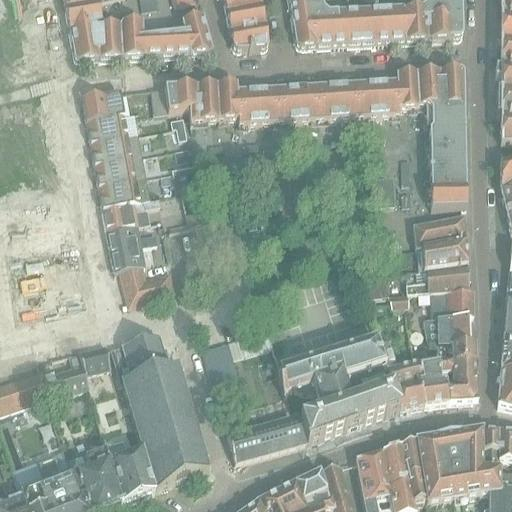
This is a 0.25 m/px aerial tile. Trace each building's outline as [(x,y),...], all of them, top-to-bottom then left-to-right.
[(0,0),(0,214),(72,193),(30,50),(37,47),(30,22),(22,25),(15,0),(0,0)] [(93,0),(62,0),(64,14),(96,9),(124,2),(123,0),(98,0),(94,1),(93,0)] [(137,0),(139,14),(156,12),(154,0),(137,0)] [(169,0),(172,11),(193,6),(191,0),(169,0)] [(257,0),(222,0),(226,20),(260,14),(257,0)] [(322,15),(319,0),(286,0),(295,51),(299,54),(458,45),(460,42),(460,0),(427,0),(428,8),(421,14),(402,15),(400,13),(337,16),(335,19),(327,19),(322,15)] [(511,0),(500,0),(500,20),(511,19),(511,0)] [(97,8),(96,9),(64,14),(73,64),(77,67),(208,59),(211,55),(202,21),(180,28),(183,39),(142,44),(141,28),(121,29),(118,32),(110,32),(100,27),(97,8)] [(260,14),(226,20),(229,40),(264,34),(260,14)] [(511,19),(500,20),(500,45),(511,44),(511,19)] [(264,34),(229,40),(232,54),(236,57),(247,56),(247,57),(252,57),(252,56),(264,55),(267,51),(264,34)] [(511,44),(500,45),(500,71),(511,70),(511,44)] [(511,70),(500,71),(500,96),(511,95),(511,70)] [(225,91),(163,94),(167,119),(187,116),(188,125),(189,128),(237,126),(238,131),(398,122),(398,116),(416,115),(418,113),(426,112),(430,117),(430,135),(429,137),(430,172),(430,216),(465,215),(465,177),(462,80),(458,77),(395,81),(395,87),(236,96),(236,90),(225,91)] [(163,94),(149,95),(149,96),(152,121),(167,119),(163,94)] [(511,95),(500,96),(499,124),(511,123),(511,95)] [(123,120),(119,100),(119,99),(119,98),(81,105),(85,127),(123,120)] [(127,142),(123,120),(85,127),(89,149),(127,142)] [(182,123),(170,126),(171,134),(175,133),(183,132),(183,129),(182,123)] [(511,123),(499,124),(499,149),(511,148),(511,123)] [(183,132),(175,133),(177,146),(186,144),(183,132)] [(137,140),(127,142),(89,149),(93,171),(141,162),(137,140)] [(378,140),(366,140),(367,148),(379,148),(378,140)] [(337,142),(325,143),(325,151),(338,150),(337,142)] [(298,145),(286,145),(286,154),(298,153),(298,145)] [(257,147),(245,148),(245,156),(257,155),(257,147)] [(221,149),(208,150),(209,158),(221,157),(221,149)] [(145,183),(141,162),(93,171),(96,192),(135,185),(145,183)] [(407,162),(399,162),(400,187),(408,186),(407,162)] [(499,169),(499,194),(511,186),(511,163),(502,165),(499,169)] [(191,172),(183,174),(185,181),(197,179),(196,171),(191,172)] [(183,174),(171,176),(172,183),(185,181),(183,174)] [(185,181),(172,183),(175,199),(200,194),(197,179),(185,181)] [(375,213),(393,212),(392,183),(374,184),(374,193),(369,193),(369,201),(374,201),(375,213)] [(139,207),(135,185),(96,192),(101,216),(139,207)] [(511,186),(499,194),(502,210),(511,206),(511,186)] [(181,199),(185,220),(205,216),(201,195),(181,199)] [(408,196),(400,197),(401,209),(409,208),(408,196)] [(76,199),(37,210),(41,233),(80,227),(76,199)] [(139,207),(101,216),(105,239),(136,232),(137,231),(137,232),(149,229),(146,214),(159,211),(158,204),(139,207)] [(511,206),(502,210),(507,226),(511,225),(511,206)] [(205,216),(185,220),(188,232),(208,228),(206,218),(205,216)] [(412,232),(414,254),(466,245),(463,224),(412,232)] [(80,227),(41,233),(44,255),(83,249),(80,227)] [(136,232),(105,239),(109,259),(140,251),(137,232),(137,231),(136,232)] [(466,245),(414,254),(414,255),(421,254),(423,275),(467,271),(466,245)] [(83,249),(44,255),(48,276),(87,269),(83,249)] [(140,251),(109,259),(113,279),(118,278),(142,273),(145,285),(164,280),(169,278),(172,278),(170,266),(144,271),(140,251)] [(362,285),(373,283),(368,263),(355,266),(362,285)] [(8,269),(0,270),(0,278),(1,283),(10,282),(8,269)] [(87,269),(48,276),(51,298),(67,295),(67,294),(90,291),(87,269)] [(386,302),(387,302),(387,303),(406,301),(429,299),(467,296),(472,296),(468,296),(467,271),(423,275),(423,277),(424,277),(425,291),(405,292),(405,293),(379,295),(379,303),(386,303),(386,302)] [(142,273),(118,278),(121,291),(134,288),(145,286),(145,285),(142,273)] [(164,280),(145,285),(148,297),(172,291),(169,278),(164,280)] [(145,286),(134,288),(139,312),(151,309),(148,297),(145,285),(145,286)] [(134,288),(121,291),(127,314),(139,312),(134,288)] [(11,291),(2,292),(4,304),(13,303),(11,291)] [(90,291),(67,294),(67,295),(72,327),(73,337),(74,338),(97,334),(97,332),(90,291)] [(172,291),(148,297),(151,309),(175,303),(172,291)] [(429,299),(406,301),(429,299),(433,324),(468,323),(473,322),(472,296),(467,296),(429,299)] [(406,301),(387,303),(391,316),(408,312),(406,301)] [(25,306),(28,317),(37,315),(34,303),(25,306)] [(511,309),(505,309),(502,343),(511,343),(511,309)] [(11,331),(0,333),(0,357),(16,354),(19,354),(18,349),(23,348),(43,344),(37,318),(10,324),(11,331)] [(468,323),(433,324),(423,324),(423,326),(426,347),(433,347),(434,351),(450,350),(469,350),(468,323),(473,322),(468,323)] [(73,337),(72,327),(53,331),(55,341),(73,337)] [(511,375),(511,343),(502,343),(499,374),(511,375)] [(122,390),(141,455),(154,498),(207,478),(177,373),(172,374),(169,364),(163,366),(157,344),(122,352),(111,355),(122,390)] [(377,351),(376,348),(399,417),(423,412),(418,391),(422,391),(417,369),(413,369),(399,373),(398,370),(395,371),(388,347),(377,351)] [(434,351),(433,347),(434,353),(450,352),(451,365),(451,367),(474,367),(474,350),(469,350),(450,350),(434,351)] [(399,417),(376,348),(278,378),(284,402),(290,423),(296,421),(306,450),(307,450),(322,445),(322,444),(342,437),(342,438),(363,431),(363,430),(383,423),(399,418),(399,417)] [(105,352),(77,358),(81,371),(84,380),(110,374),(105,352)] [(435,359),(412,363),(413,369),(417,369),(422,391),(418,391),(423,412),(447,409),(445,389),(440,391),(436,366),(435,361),(435,359)] [(451,365),(436,366),(440,391),(445,389),(447,409),(471,408),(476,403),(476,402),(474,367),(451,367),(451,365)] [(88,394),(84,380),(81,371),(55,378),(61,402),(88,394)] [(511,415),(511,375),(499,374),(497,410),(497,412),(511,415)] [(28,410),(19,384),(0,391),(0,406),(4,418),(28,410)] [(290,423),(226,441),(234,470),(306,450),(296,421),(290,423)] [(480,437),(415,448),(423,498),(424,507),(425,507),(426,511),(488,501),(487,511),(508,511),(510,496),(503,496),(503,493),(497,493),(496,476),(480,474),(480,437)] [(511,439),(480,437),(480,474),(496,476),(497,493),(503,493),(503,496),(510,496),(510,494),(511,484),(511,478),(501,478),(502,465),(511,465),(511,439)] [(415,448),(400,453),(405,481),(411,511),(412,511),(412,510),(424,507),(423,498),(415,448)] [(67,466),(72,480),(82,511),(119,511),(120,511),(121,511),(107,462),(106,463),(103,452),(67,466)] [(123,457),(107,462),(121,511),(154,498),(141,455),(132,458),(130,452),(122,456),(123,457)] [(400,453),(381,459),(390,511),(411,511),(405,481),(400,453)] [(390,511),(381,459),(355,467),(363,511),(390,511)] [(39,471),(12,481),(20,502),(23,511),(82,511),(72,480),(67,466),(65,461),(55,464),(55,462),(38,469),(39,471)] [(339,471),(319,477),(326,501),(329,511),(351,511),(346,493),(339,471)] [(319,477),(295,489),(303,511),(329,511),(326,501),(319,477)] [(303,511),(295,489),(259,507),(261,511),(303,511)] [(23,511),(20,502),(6,508),(5,505),(0,502),(0,511),(23,511)]
